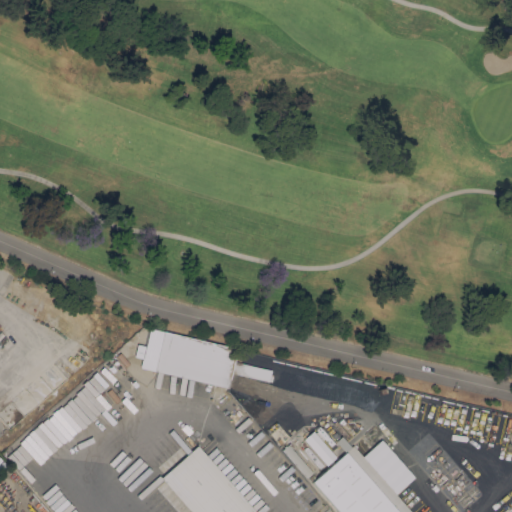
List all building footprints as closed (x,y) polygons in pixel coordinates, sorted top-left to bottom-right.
[(153,373),(227,390),(230,373),(233,361),(236,349),(163,332),(153,373)] [(271,370),(269,382),(230,373),(233,361),(271,370)] [(324,465),(333,457),(310,431),(301,439),(324,465)] [(344,453),(333,442),(340,436),(350,448),(352,447),(409,511),(335,511),(310,483),(344,453)] [(311,472),(306,477),(281,449),(287,444),(311,472)] [(254,511),(189,511),(159,477),(196,445),(254,511)] [(244,500),(253,492),(213,447),(204,455),(244,500)]
